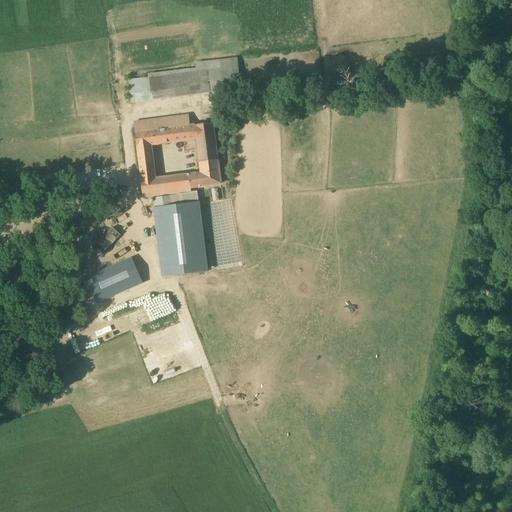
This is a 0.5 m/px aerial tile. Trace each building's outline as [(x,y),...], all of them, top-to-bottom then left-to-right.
[(232,58),(196,62),(197,68),(148,74),(148,78),(128,81),(131,104),(234,90),(232,58)] [(214,123),(179,127),(177,118),(135,124),(141,173),(155,172),(151,145),(196,140),(201,173),(141,180),(144,199),(153,198),(158,235),(158,239),(161,238),(161,243),(164,243),(165,251),(172,250),(197,246),(197,241),(201,240),(194,198),(195,198),(194,192),(191,192),(190,191),(190,186),(222,183),(214,123)] [(121,236),(111,228),(97,243),(106,252),(121,236)] [(138,267),(116,248),(93,278),(117,295),(138,267)] [(148,348),(149,351),(171,344),(166,329),(153,333),(157,345),(148,348)]
